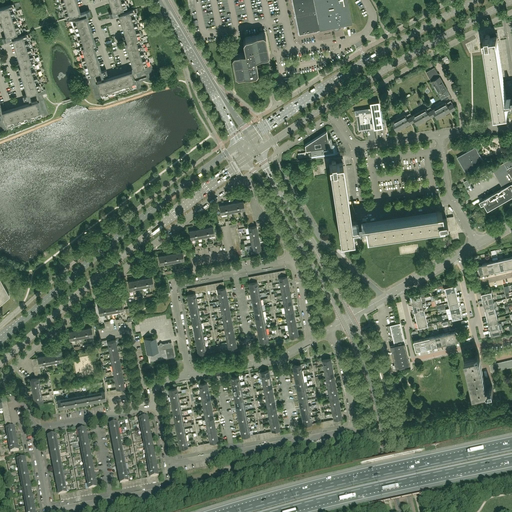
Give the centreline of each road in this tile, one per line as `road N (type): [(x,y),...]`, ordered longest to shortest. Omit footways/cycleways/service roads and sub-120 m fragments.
road 1 (primary): [(0,362),(248,157)]
road 2 (residential): [(0,377),(155,242),(247,179)]
road 3 (primary): [(240,142),(0,340)]
road 4 (primary): [(256,152),(511,0)]
road 5 (residential): [(384,296),(322,241),(272,156),(333,114),(355,147)]
road 6 (motorway): [(511,444),(227,511)]
road 7 (motorway): [(282,511),(511,459)]
road 8 (tertiary): [(412,511),(384,390),(351,316)]
road 9 (tertiary): [(343,320),(370,387),(399,511)]
road 10 (tertiary): [(351,316),(256,152)]
road 11 (tertiary): [(248,157),(343,320)]
road 12 (residential): [(294,441),(354,429),(340,353),(327,329)]
road 13 (tertiary): [(160,0),(240,142)]
road 14 (tertiary): [(248,137),(165,0)]
road 15 (residential): [(451,199),(364,212),(355,147)]
road 16 (primary): [(476,0),(359,64)]
road 17 (primary): [(359,64),(248,137)]
road 18 (residential): [(413,359),(476,345),(470,284)]
